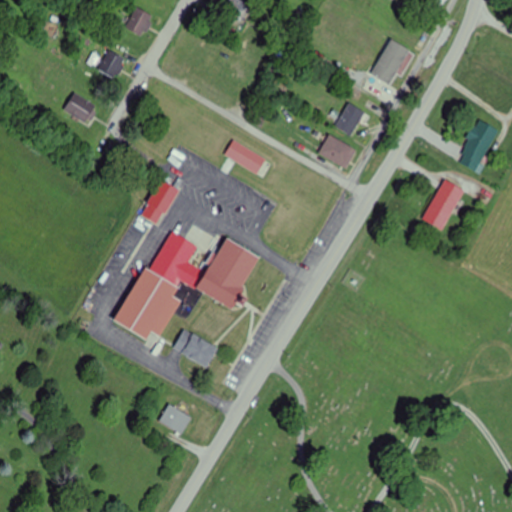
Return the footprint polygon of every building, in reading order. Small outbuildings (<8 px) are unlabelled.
[(448,0),(427,0),(444,9),(448,0)] [(126,27),(143,38),(156,17),(138,6),(126,27)] [(422,47),(433,29),(402,10),(391,28),(422,47)] [(402,66),(411,48),(390,38),(382,56),(402,66)] [(362,73),(367,63),(327,43),(322,52),(362,73)] [(127,60),(111,50),(99,69),(115,80),(127,60)] [(65,109),(89,126),(101,109),(77,92),(65,109)] [(353,135),(366,112),(349,103),(337,127),(353,135)] [(500,129),(477,119),(458,163),(481,173),(500,129)] [(355,148),(330,134),(319,154),(344,167),(355,148)] [(222,154),(255,173),(264,158),(231,139),(222,154)] [(163,178),(141,214),(158,225),(180,188),(163,178)] [(423,219),(443,230),(466,191),(446,179),(423,219)] [(172,231),(150,268),(146,265),(114,319),(147,338),(153,329),(161,334),(173,313),(182,299),(174,295),(184,279),(204,292),(230,307),(262,255),(228,235),(207,269),(191,260),(199,247),(172,231)] [(184,328),(173,348),(207,366),(218,347),(184,328)] [(182,434),(192,418),(171,404),(160,420),(182,434)]
